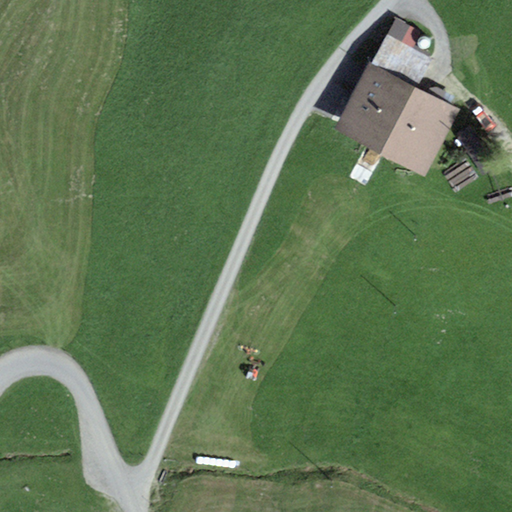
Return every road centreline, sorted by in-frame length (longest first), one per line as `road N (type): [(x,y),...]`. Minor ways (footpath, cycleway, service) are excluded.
road 1 (track): [(391,0),(295,124),(133,511)]
road 2 (residential): [(134,511),(69,372),(38,360),(0,375)]
